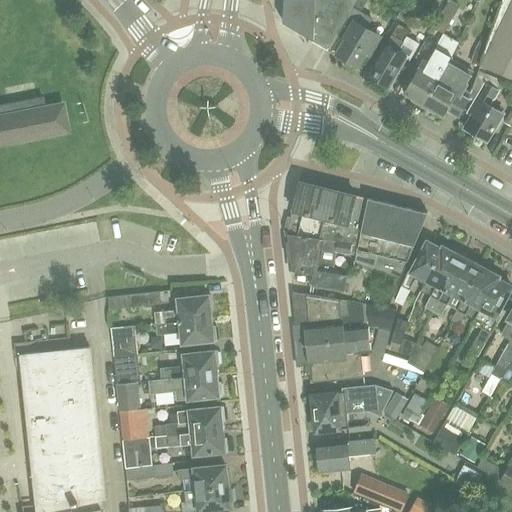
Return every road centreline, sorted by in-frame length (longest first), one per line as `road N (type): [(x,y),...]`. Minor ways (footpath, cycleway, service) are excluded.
road 1 (primary): [(282,511),(253,264)]
road 2 (primary): [(511,216),(355,126)]
road 3 (primary): [(173,69),(158,94),(158,123),(185,156),(214,161)]
